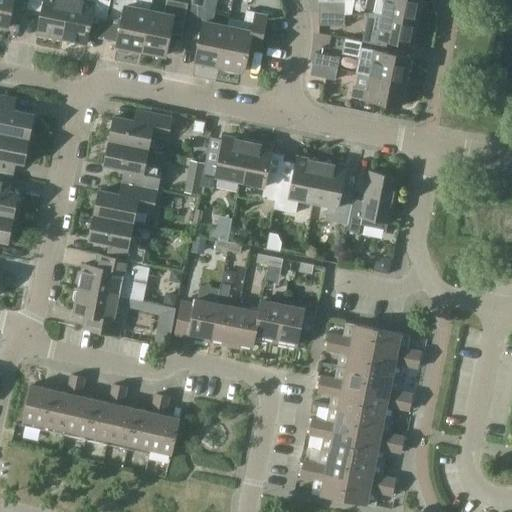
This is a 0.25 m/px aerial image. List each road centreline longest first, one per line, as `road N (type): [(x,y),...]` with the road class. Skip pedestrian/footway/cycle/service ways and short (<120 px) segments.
road 1 (residential): [(247,511),(270,381),(188,363),(151,371),(52,350),(24,336)]
road 2 (residential): [(24,336),(87,94)]
road 3 (residential): [(511,313),(440,293),(422,271),(415,243),(433,145)]
road 4 (residential): [(284,115),(118,85),(87,94)]
road 5 (residential): [(433,145),(284,115)]
